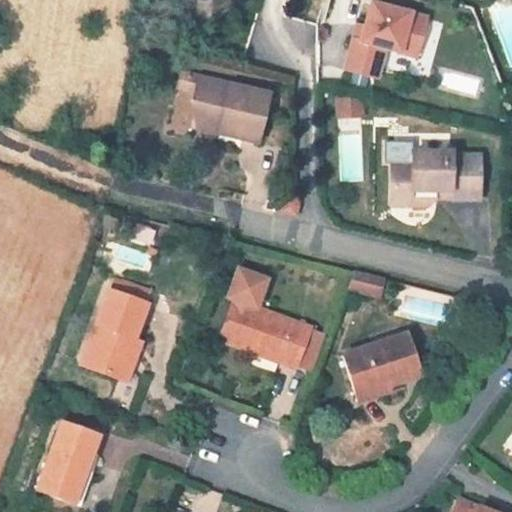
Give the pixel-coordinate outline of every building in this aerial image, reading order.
[(352,43),(344,71),(375,79),(382,52),(413,60),(423,25),(369,10),(359,45),(352,43)] [(198,79),(181,75),(178,89),(195,93),(198,79)] [(268,96),(198,79),(195,93),(188,123),(220,130),(218,135),(257,144),(268,96)] [(337,96),(338,117),(361,116),(360,102),(337,96)] [(391,163),(391,207),(413,207),(429,207),(436,200),(449,200),(479,200),(479,157),(451,156),(450,154),(412,154),(412,143),(392,143),(387,146),(385,150),(385,156),(387,161),(391,163)] [(297,199),(280,211),(295,216),(297,207),(297,199)] [(119,220),(104,217),(101,228),(116,232),(119,220)] [(227,298),(233,301),(218,340),(250,352),(252,347),(280,358),(279,363),(295,369),(310,329),(256,309),(266,281),(238,270),(227,298)] [(386,281),(355,273),(351,290),(381,297),(386,281)] [(146,305),(109,291),(81,367),(119,381),(133,340),(146,305)] [(420,376),(406,336),(396,339),(394,334),(377,340),(378,345),(342,357),(354,392),(374,385),(378,395),(388,392),(386,387),(420,376)] [(140,343),(133,340),(119,381),(126,383),(140,343)] [(280,358),(252,347),(250,352),(279,363),(280,358)] [(374,385),(354,392),(357,402),(378,395),(374,385)] [(98,438),(61,423),(36,491),(67,503),(75,482),(87,486),(91,474),(85,472),(98,438)] [(87,486),(75,482),(67,503),(79,507),(87,486)] [(486,511),(458,500),(453,511),(486,511)]
